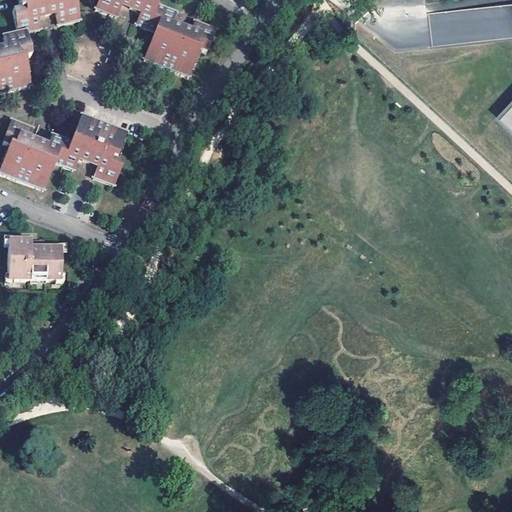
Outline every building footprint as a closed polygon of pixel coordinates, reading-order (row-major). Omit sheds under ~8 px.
[(0,96),(29,90),(27,79),(25,79),(23,68),(24,68),(23,62),(25,61),(30,60),(25,37),(39,33),(36,19),(44,17),(45,18),(48,17),(52,17),(51,11),(55,10),(58,29),(78,24),(73,1),(68,2),(66,2),(65,0),(18,0),(20,5),(18,5),(20,13),(13,14),(18,39),(4,42),(6,53),(7,59),(2,60),(1,54),(0,54),(0,96)] [(188,81),(193,69),(192,68),(196,59),(197,59),(199,53),(202,54),(206,56),(215,33),(195,26),(191,36),(188,43),(183,41),(186,34),(180,32),(178,35),(173,33),(169,31),(170,28),(174,18),(156,10),(159,0),(101,0),(96,14),(115,21),(120,10),(121,7),(125,9),(130,11),(129,13),(135,15),(138,10),(143,12),(141,17),(136,29),(154,37),(159,39),(158,43),(154,42),(151,52),(149,52),(144,63),(188,81)] [(191,36),(186,34),(183,41),(188,43),(191,36)] [(158,43),(159,39),(154,37),(149,52),(151,52),(154,42),(158,43)] [(196,70),(202,54),(199,53),(197,59),(196,59),(192,68),(193,69),(196,70)] [(511,98),(496,116),(511,131),(511,98)] [(48,164),(53,167),(72,174),(76,164),(79,158),(83,160),(80,166),(87,169),(89,166),(93,167),(98,169),(96,173),(92,183),(112,191),(121,168),(116,166),(113,165),(116,158),(115,158),(119,148),(120,148),(125,137),(81,120),(77,131),(78,131),(75,140),(73,140),(70,146),(52,139),(47,151),(46,154),(37,150),(38,147),(31,144),(29,150),(24,148),(26,143),(31,131),(11,123),(3,146),(8,148),(10,149),(8,152),(10,153),(4,166),(3,165),(0,171),(0,177),(42,194),(47,180),(46,179),(49,171),(46,169),(48,164)] [(10,149),(8,148),(1,164),(3,165),(4,166),(10,153),(8,152),(10,149)] [(113,165),(116,166),(123,149),(120,148),(119,148),(115,158),(116,158),(113,165)] [(8,244),(14,244),(13,240),(5,240),(5,249),(9,249),(8,244)] [(61,251),(56,251),(44,251),(43,243),(39,243),(14,244),(8,244),(9,249),(9,277),(9,283),(14,283),(32,283),(47,283),(56,283),(61,283),(61,277),(61,256),(61,251)] [(61,251),(61,256),(65,256),(64,247),(57,247),(56,251),(61,251)] [(9,283),(9,277),(5,278),(5,287),(14,287),(14,283),(9,283)] [(61,283),(56,283),(57,287),(61,287),(65,283),(65,277),(61,277),(61,283)]
